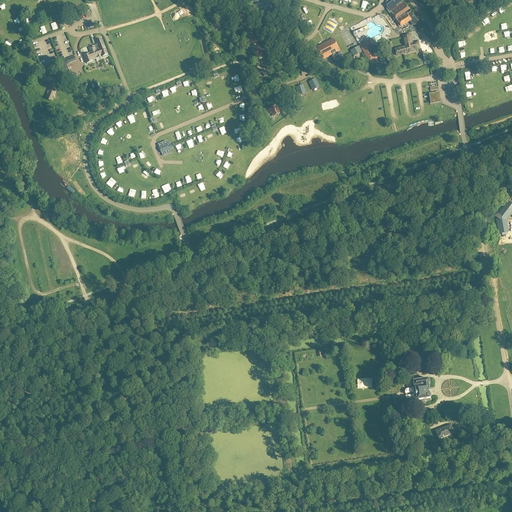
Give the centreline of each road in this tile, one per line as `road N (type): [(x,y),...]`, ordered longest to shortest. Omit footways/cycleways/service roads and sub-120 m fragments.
road 1 (tertiary): [(0,331),(128,291),(467,155)]
road 2 (residential): [(511,413),(475,194)]
road 3 (unknown): [(129,100),(190,71),(244,61)]
